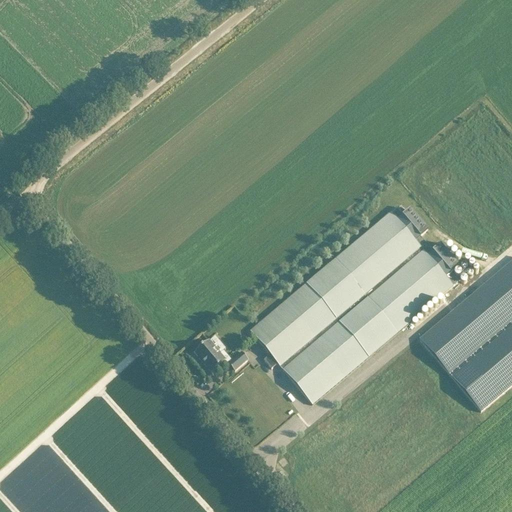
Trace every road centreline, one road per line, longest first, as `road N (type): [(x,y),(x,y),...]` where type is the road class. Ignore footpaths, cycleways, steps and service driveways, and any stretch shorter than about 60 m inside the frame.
road 1 (unclassified): [(293,511),(24,191),(261,0)]
road 2 (unknown): [(255,467),(471,285)]
